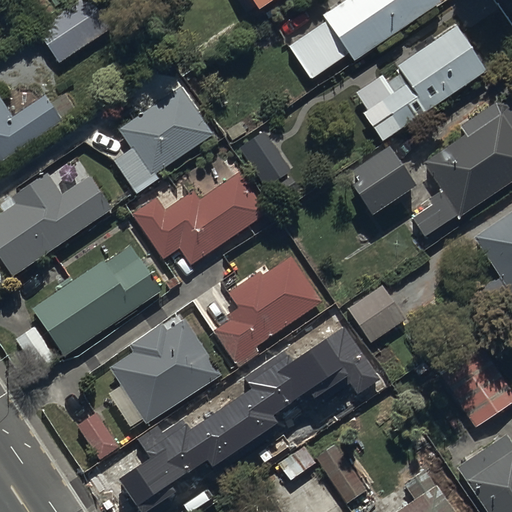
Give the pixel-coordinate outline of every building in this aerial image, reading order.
[(86,0),(80,0),(36,32),(60,66),(109,32),(86,0)] [(48,0),(55,10),(69,0),(48,0)] [(245,0),(256,16),(279,0),(245,0)] [(433,0),(352,0),(285,48),(310,83),(346,57),(353,67),(438,6),(433,0)] [(487,71),(456,26),(397,66),(402,73),(388,82),(383,74),(356,92),(368,109),(363,113),(383,142),(487,71)] [(338,78),(308,99),(323,120),(353,99),(338,78)] [(132,152),(114,164),(137,197),(158,183),(154,177),(214,137),(182,90),(119,132),(132,152)] [(0,168),(63,124),(45,99),(15,121),(0,99),(0,168)] [(423,165),(442,194),(427,204),(431,210),(417,218),(430,238),(458,219),(459,221),(511,186),(511,116),(501,100),(458,128),(464,138),(423,165)] [(265,131),(240,148),(266,187),(291,170),(265,131)] [(415,193),(387,152),(347,179),(375,220),(415,193)] [(155,201),(132,218),(164,261),(179,250),(191,267),(266,213),(238,175),(198,205),(190,194),(164,213),(155,201)] [(18,206),(0,217),(0,263),(11,281),(112,215),(89,180),(62,197),(50,178),(14,201),(18,206)] [(511,214),(473,241),(498,279),(478,293),(493,316),(511,303),(511,214)] [(130,249),(31,311),(60,357),(159,296),(130,249)] [(227,323),(213,333),(238,369),(259,355),(255,350),(322,304),(291,258),(261,279),(259,274),(229,295),(239,311),(225,321),(227,323)] [(380,284),(342,311),(369,349),(407,322),(380,284)] [(132,357),(111,371),(109,372),(145,428),(220,380),(184,323),(165,335),(162,330),(129,351),(132,357)] [(150,458),(119,479),(141,511),(147,511),(176,493),(170,485),(208,459),(213,467),(277,423),(272,416),(309,391),(314,398),(346,376),(358,393),(380,378),(344,326),(295,360),(288,350),(245,379),(251,388),(193,428),(188,420),(145,449),(150,458)] [(34,329),(15,342),(39,377),(58,363),(34,329)] [(511,400),(479,352),(441,378),(467,417),(454,426),(461,436),(474,427),(476,430),(511,404),(511,400)] [(94,415),(76,428),(101,463),(119,450),(94,415)] [(511,511),(511,451),(502,437),(455,469),(483,511),(511,511)] [(335,447),(315,460),(348,507),(367,493),(335,447)] [(315,465),(303,449),(280,466),(292,483),(315,465)] [(414,501),(398,511),(452,511),(424,470),(403,485),(414,501)]
